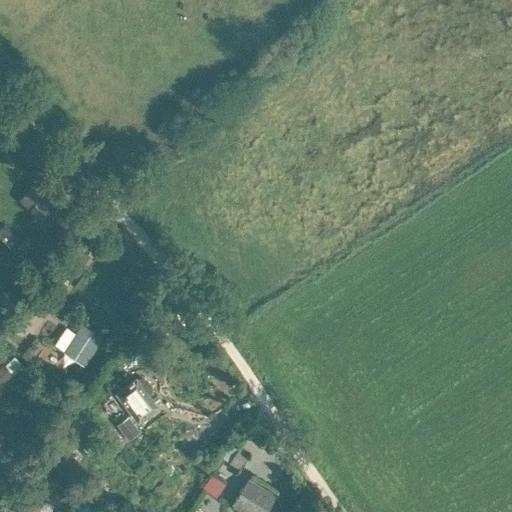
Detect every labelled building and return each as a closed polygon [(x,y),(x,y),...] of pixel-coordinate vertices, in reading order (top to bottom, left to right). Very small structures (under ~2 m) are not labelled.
[(57,204),(36,183),(18,200),(30,212),(23,218),(41,236),(67,210),(59,202),(57,204)] [(25,254),(36,244),(27,234),(16,245),(25,254)] [(65,351),(84,364),(101,338),(82,326),(65,351)] [(5,363),(0,367),(0,385),(14,374),(5,363)] [(139,420),(158,405),(150,395),(153,390),(153,385),(151,381),(147,378),(142,376),(137,378),(118,392),(139,420)] [(118,424),(129,439),(140,431),(129,416),(118,424)] [(0,477),(4,475),(2,472),(14,464),(2,447),(0,448),(0,477)] [(230,461),(239,468),(248,455),(239,448),(230,461)] [(210,472),(203,486),(218,493),(225,479),(210,472)] [(17,511),(37,511),(44,498),(63,507),(70,492),(36,475),(17,511)] [(233,504),(246,511),(265,511),(276,495),(249,478),(233,504)]
